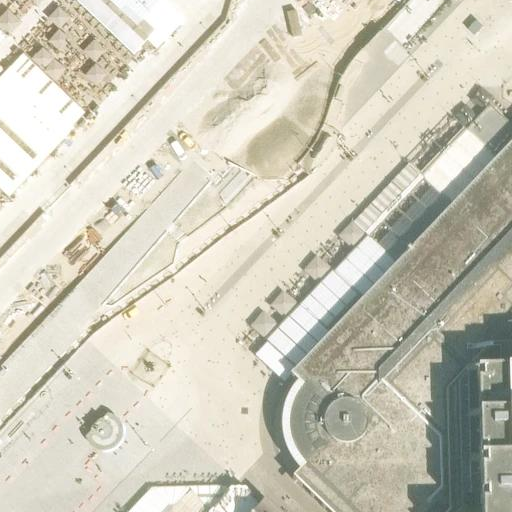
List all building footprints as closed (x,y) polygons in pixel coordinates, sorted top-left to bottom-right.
[(404,0),(350,0),(379,27),(404,0)] [(300,125),(250,77),(217,111),(251,144),(262,133),(296,165),(320,139),(329,106),(323,101),(300,125)] [(266,343),(281,358),(275,364),(281,369),(287,363),(296,371),(289,378),(302,391),(297,398),(294,404),(291,405),(289,408),(289,411),(290,413),(289,416),(288,426),(288,435),(290,445),(291,446),(290,449),(290,451),(292,454),(295,455),(299,462),(304,468),(303,469),(347,511),(511,511),(511,131),(490,110),(266,343)] [(267,198),(206,140),(186,162),(193,170),(189,174),(224,207),(205,227),(223,244),(267,198)] [(200,233),(164,199),(144,220),(180,254),(200,233)] [(187,269),(134,218),(89,264),(142,315),(187,269)] [(102,339),(65,302),(31,336),(20,325),(0,344),(0,393),(10,404),(25,405),(23,407),(34,418),(38,419),(50,413),(52,415),(72,395),(59,382),(102,339)] [(118,432),(117,427),(115,423),(111,419),(107,417),(103,422),(99,418),(88,429),(92,433),(88,437),(89,439),(92,443),(96,446),(101,447),(106,446),(111,445),(114,441),(117,437),(118,432)] [(230,491),(210,511),(261,511),(268,505),(265,502),(261,507),(244,491),(230,491)] [(210,511),(190,493),(171,511),(210,511)]
